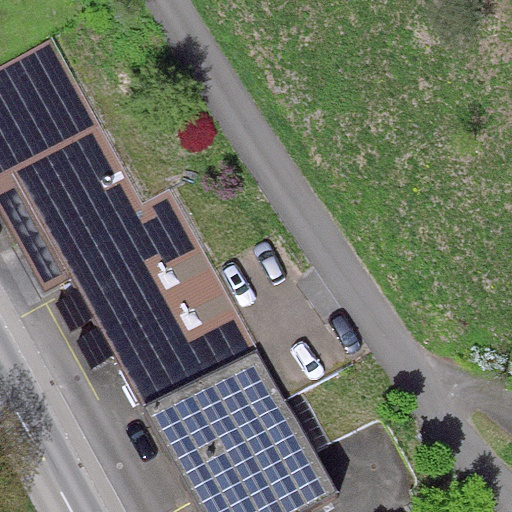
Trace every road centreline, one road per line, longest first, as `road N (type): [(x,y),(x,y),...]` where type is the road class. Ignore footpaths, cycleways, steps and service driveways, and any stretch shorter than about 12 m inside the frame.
road 1 (residential): [(511,484),(429,397),(188,0)]
road 2 (tertiary): [(70,511),(0,382)]
